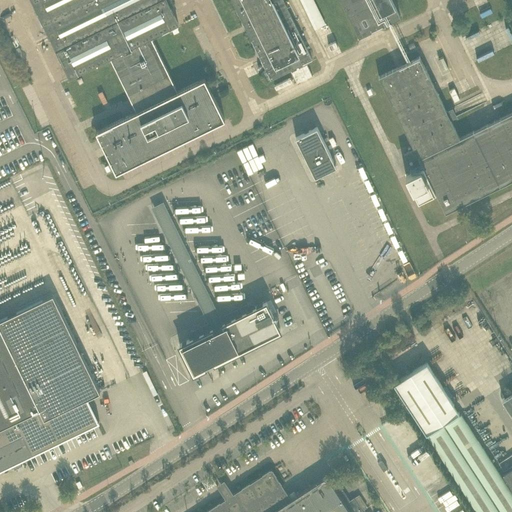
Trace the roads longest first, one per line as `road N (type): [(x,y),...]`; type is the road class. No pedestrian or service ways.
road 1 (tertiary): [(84,511),(511,233)]
road 2 (unknown): [(252,113),(242,127),(109,189),(5,0)]
road 3 (unknown): [(345,63),(441,263)]
road 4 (unknown): [(197,0),(252,113)]
